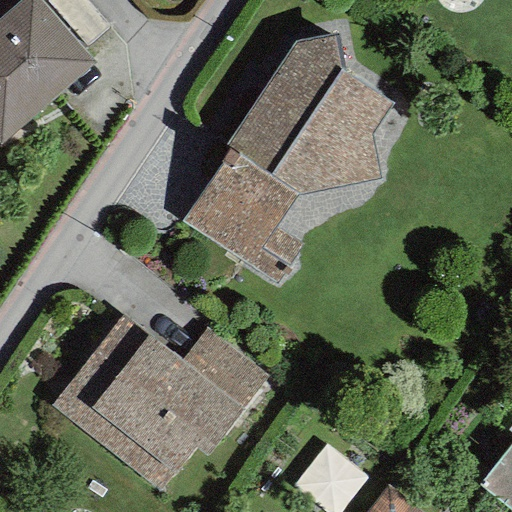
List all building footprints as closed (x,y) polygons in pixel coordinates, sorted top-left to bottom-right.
[(39,0),(22,0),(0,19),(0,144),(94,63),(39,0)] [(84,0),(48,0),(46,2),(87,47),(109,27),(84,0)] [(232,147),(179,222),(274,282),(300,245),(272,227),(296,196),(379,178),(370,133),(393,100),(343,67),(335,34),(296,42),(226,145),(232,147)] [(206,457),(243,410),(179,361),(121,316),(84,362),(49,408),(160,494),(195,448),(206,457)] [(179,361),(243,410),(269,376),(205,327),(179,361)] [(511,511),(511,442),(478,485),(511,511)] [(420,511),(386,484),(363,511),(420,511)]
